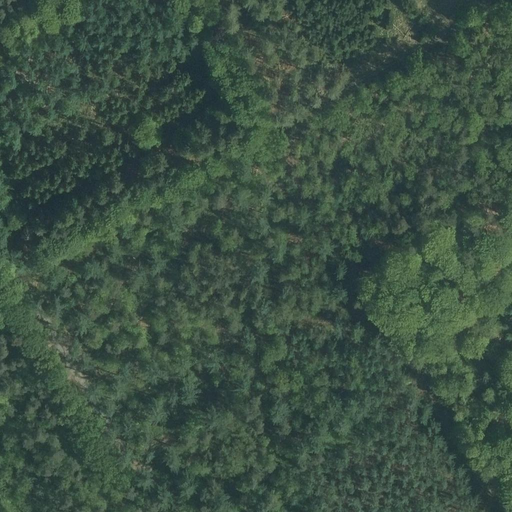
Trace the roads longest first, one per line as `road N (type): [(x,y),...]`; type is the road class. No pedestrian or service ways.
road 1 (track): [(199,0),(269,128),(13,270)]
road 2 (track): [(173,511),(120,447),(13,270)]
